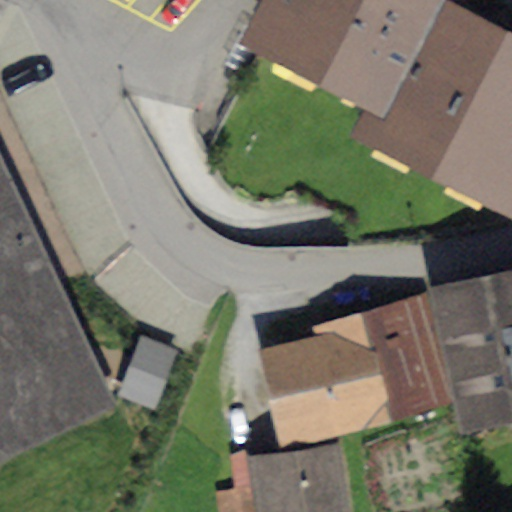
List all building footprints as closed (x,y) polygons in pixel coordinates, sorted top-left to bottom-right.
[(283,0),(267,33),(388,94),(391,95),(433,15),(440,0),(283,0)] [(391,95),(388,94),(374,121),(510,189),(511,184),(511,54),(433,15),(391,95)] [(0,434),(87,394),(0,209),(0,434)] [(511,399),(511,290),(445,305),(468,410),(511,399)] [(318,337),(269,348),(291,438),(346,426),(343,415),(448,387),(422,296),(315,327),(318,337)] [(124,391),(158,401),(176,342),(142,332),(124,391)] [(348,511),(339,445),(249,457),(256,511),(348,511)]
